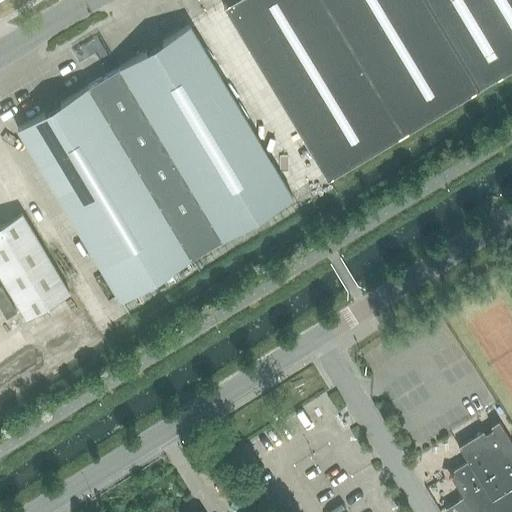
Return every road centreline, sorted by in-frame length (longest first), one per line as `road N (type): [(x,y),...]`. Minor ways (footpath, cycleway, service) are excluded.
road 1 (tertiary): [(37,511),(318,338)]
road 2 (tertiary): [(318,338),(511,220)]
road 3 (unclassified): [(422,511),(318,338)]
